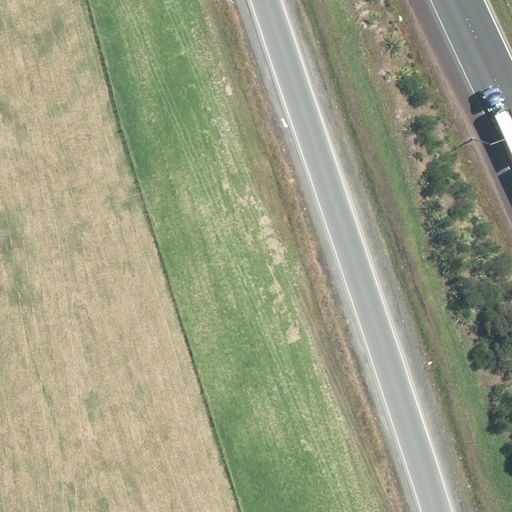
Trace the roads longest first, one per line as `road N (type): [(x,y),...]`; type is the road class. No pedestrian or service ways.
road 1 (motorway): [(436,511),(264,0)]
road 2 (motorway): [(511,116),(457,0)]
